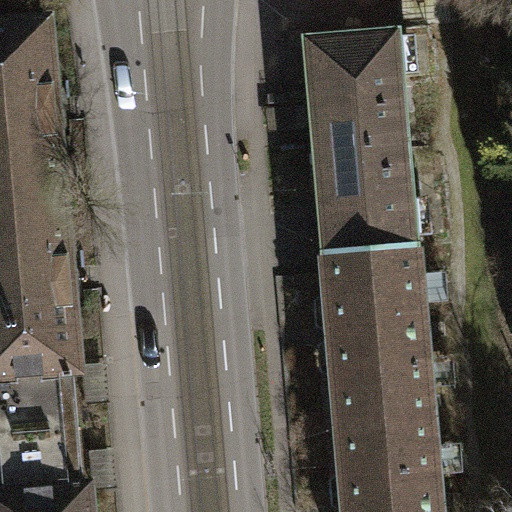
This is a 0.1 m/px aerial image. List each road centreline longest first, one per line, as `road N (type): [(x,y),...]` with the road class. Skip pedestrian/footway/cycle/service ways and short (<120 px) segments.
road 1 (primary): [(166,0),(211,511)]
road 2 (trunk): [(0,141),(17,0)]
